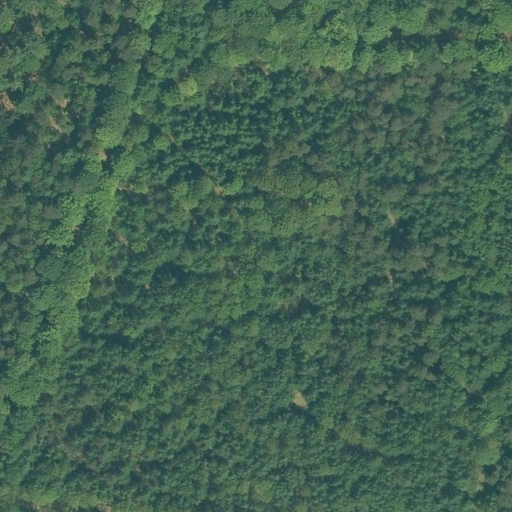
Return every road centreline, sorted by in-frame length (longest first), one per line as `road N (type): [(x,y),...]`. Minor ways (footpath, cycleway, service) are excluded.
road 1 (track): [(151,0),(131,92),(0,418)]
road 2 (track): [(511,250),(504,223),(487,210),(367,168),(320,110),(229,38),(198,0)]
road 3 (track): [(511,37),(229,38)]
road 4 (track): [(461,511),(480,367),(511,278)]
road 5 (track): [(114,132),(229,38)]
